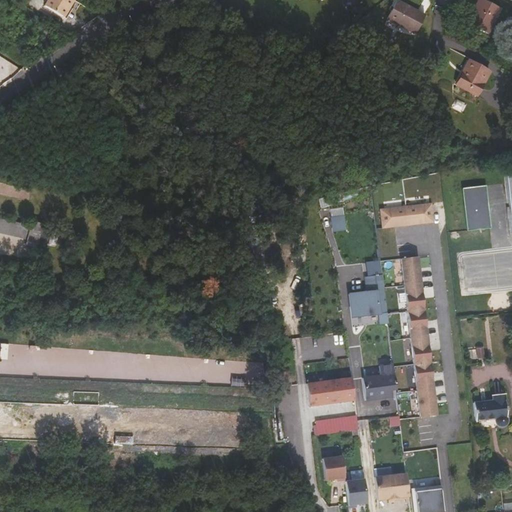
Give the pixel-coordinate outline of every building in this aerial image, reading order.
[(63,16),(72,0),(46,0),(44,5),(63,16)] [(488,34),(501,9),(483,0),(478,0),(466,23),(488,34)] [(386,19),(415,34),(425,16),(396,1),(386,19)] [(57,32),(43,25),(39,33),(43,35),(42,38),(52,43),(57,32)] [(477,96),(490,72),(468,61),(456,85),(477,96)] [(461,188),(466,230),(490,228),(485,185),(461,188)] [(334,227),(341,226),(340,216),(332,216),(334,227)] [(0,233),(26,240),(38,242),(42,228),(0,219),(0,233)] [(402,259),(405,286),(422,284),(419,257),(402,259)] [(379,298),(386,298),(383,273),(365,275),(366,290),(351,292),(353,315),(369,314),(370,323),(381,322),(379,298)] [(405,286),(408,312),(425,310),(422,284),(405,286)] [(408,312),(411,338),(428,336),(425,310),(408,312)] [(369,314),(353,315),(355,325),(370,323),(369,314)] [(411,338),(414,365),(431,363),(428,336),(411,338)] [(29,347),(5,345),(4,359),(28,360),(29,347)] [(478,359),(485,358),(484,348),(477,348),(478,359)] [(414,365),(417,391),(434,389),(431,363),(414,365)] [(390,385),(396,385),(393,365),(380,366),(380,376),(368,377),(368,379),(362,379),(363,388),(370,388),(371,392),(385,390),(384,386),(390,385)] [(287,369),(277,372),(281,386),(291,382),(287,369)] [(352,378),(307,384),(310,406),(355,400),(352,378)] [(417,391),(420,418),(437,416),(434,389),(417,391)] [(473,402),(476,422),(494,420),(494,423),(496,425),(498,427),(501,428),(503,427),(505,426),(507,425),(508,422),(506,394),(491,396),(492,400),(473,402)] [(26,425),(63,426),(64,403),(27,402),(26,425)] [(359,429),(357,416),(317,421),(317,425),(319,435),(359,429)] [(280,448),(297,447),(297,434),(298,434),(298,428),(279,430),(280,448)] [(345,480),(342,456),(322,458),(325,480),(332,479),(334,477),(336,477),(337,481),(345,480)] [(395,500),(409,498),(406,473),(374,477),(377,501),(390,499),(394,499),(395,500)] [(365,479),(345,481),(349,508),(357,507),(356,502),(359,502),(361,504),(368,503),(365,479)] [(417,511),(415,491),(442,488),(442,485),(412,489),(414,511),(417,511)] [(417,511),(445,511),(442,488),(415,491),(417,511)]
